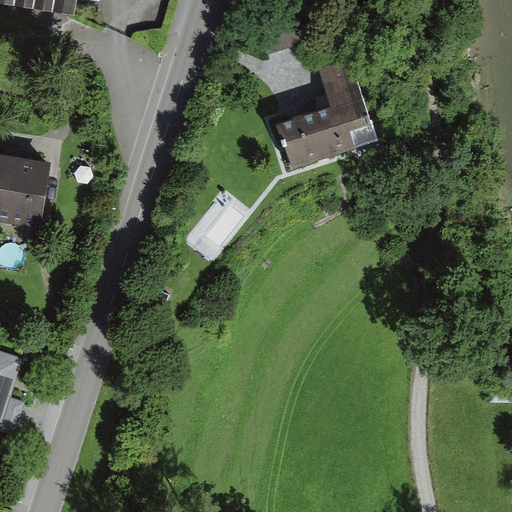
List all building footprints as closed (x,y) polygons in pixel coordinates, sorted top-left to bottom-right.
[(19,0),(74,8),(75,0),(19,0)] [(257,20),(268,53),(317,36),(306,3),(257,20)] [(331,101),(278,117),(292,163),(377,137),(352,56),(320,66),(331,101)] [(51,156),(0,147),(0,215),(41,222),(51,156)] [(0,429),(23,356),(0,348),(0,429)]
